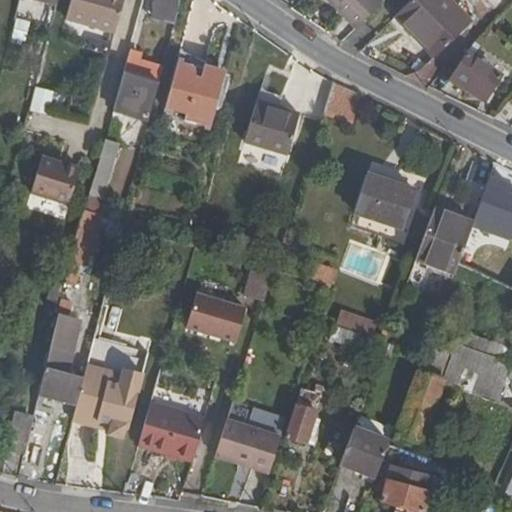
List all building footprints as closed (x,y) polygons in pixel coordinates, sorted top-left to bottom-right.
[(77,0),(72,22),(121,37),(131,0),(77,0)] [(185,0),(161,0),(160,7),(182,13),(185,0)] [(327,0),(359,33),(386,6),(380,0),(327,0)] [(469,27),(442,0),(416,0),(395,20),(433,60),(469,27)] [(484,0),(491,10),(505,0),(484,0)] [(147,56),(135,52),(129,71),(119,109),(152,118),(159,98),(162,98),(166,81),(169,69),(145,62),(147,56)] [(502,75),(468,56),(454,82),(476,95),(479,91),(489,97),(502,75)] [(212,69),(186,61),(171,113),(191,119),(189,124),(215,132),(221,112),(225,114),(233,86),(220,81),(222,77),(211,74),(212,69)] [(28,109),(45,115),(53,91),(36,85),(28,109)] [(285,97),(263,91),(260,102),(247,145),(290,158),(302,115),(281,109),(285,97)] [(355,100),(334,94),(324,126),(354,135),(365,104),(355,100)] [(123,141),(111,137),(93,196),(106,200),(123,141)] [(82,164),(44,154),(34,190),(72,200),(82,164)] [(372,178),(360,215),(405,230),(418,194),(372,178)] [(491,188),(490,191),(506,197),(510,187),(494,181),(491,188)] [(490,191),(491,188),(477,182),(466,210),(480,216),(490,191)] [(506,197),(490,191),(480,216),(476,226),(466,252),(486,260),(494,242),(502,222),(511,199),(506,197)] [(459,272),(466,252),(476,226),(437,212),(418,262),(457,276),(459,272)] [(509,225),(502,222),(494,242),(501,244),(509,225)] [(84,229),(81,243),(89,245),(92,231),(84,229)] [(81,243),(80,246),(76,262),(84,264),(89,245),(81,243)] [(511,270),(486,260),(466,252),(459,272),(511,293),(511,270)] [(84,264),(76,262),(70,282),(78,284),(84,264)] [(278,271),(255,265),(246,299),(267,306),(276,277),(278,271)] [(319,270),(315,287),(334,292),(339,276),(319,270)] [(249,309),(199,295),(190,329),(239,343),(249,309)] [(344,313),(340,325),(361,332),(370,335),(375,323),(344,313)] [(85,320),(63,314),(45,395),(81,404),(88,378),(72,374),(85,320)] [(340,325),(333,323),(329,336),(356,345),(361,332),(340,325)] [(427,353),(396,433),(432,446),(455,389),(511,410),(511,364),(434,334),(427,353)] [(116,422),(115,429),(114,432),(128,436),(130,426),(133,427),(149,371),(129,366),(127,372),(92,362),(88,378),(81,404),(78,413),(116,422)] [(301,390),(287,434),(307,441),(316,415),(322,397),(301,390)] [(154,403),(142,447),(195,464),(209,421),(154,403)] [(78,413),(77,419),(115,429),(116,422),(78,413)] [(316,415),(307,441),(317,444),(325,418),(316,415)] [(10,449),(29,453),(36,422),(18,417),(10,449)] [(219,455),(274,474),(285,437),(230,420),(219,455)] [(36,422),(29,453),(43,457),(51,425),(36,422)] [(377,484),(390,449),(354,434),(340,470),(377,484)] [(462,467),(459,477),(469,480),(472,470),(462,467)] [(434,475),(401,468),(397,483),(389,481),(385,500),(401,503),(398,511),(410,511),(413,507),(425,510),(434,475)]
